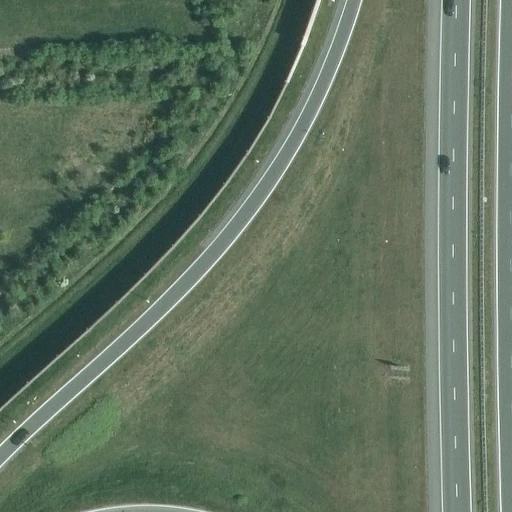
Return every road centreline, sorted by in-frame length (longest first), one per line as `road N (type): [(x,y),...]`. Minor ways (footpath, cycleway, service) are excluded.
road 1 (motorway): [(352,0),(320,90),(246,211),(200,269),(0,457)]
road 2 (motorway): [(455,0),(450,299),(458,511)]
road 3 (motorway): [(511,399),(511,113)]
